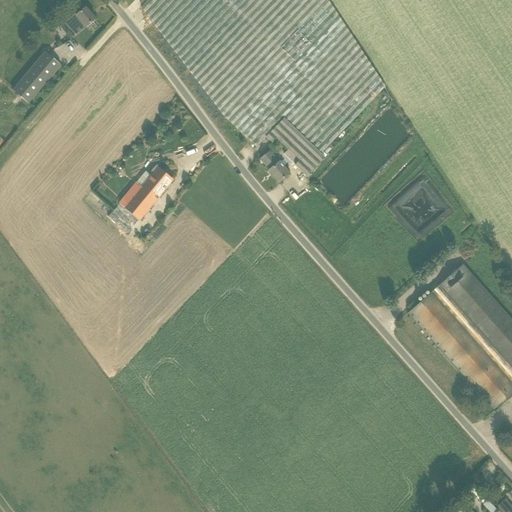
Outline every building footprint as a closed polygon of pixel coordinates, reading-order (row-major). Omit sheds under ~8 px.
[(385,87),(327,0),(148,0),(141,8),(220,113),(232,125),(256,147),(266,137),(272,144),(276,139),(299,161),(294,165),(307,177),(325,158),(321,154),(385,87)] [(59,26),(69,38),(71,40),(86,27),(95,19),(85,8),(76,15),(75,13),(59,26)] [(28,104),(61,65),(45,52),(12,90),(28,104)] [(269,152),(260,159),(269,170),(269,171),(278,183),(289,174),(279,162),(278,163),(269,152)] [(139,221),(173,180),(158,168),(142,188),(136,183),(119,204),(139,221)] [(423,299),(417,306),(408,314),(493,410),(502,402),(511,393),(511,319),(463,264),(423,299)] [(511,511),(511,507),(505,500),(497,507),(501,511),(511,511)] [(492,511),(496,509),(490,502),(485,507),(489,511),(492,511)]
